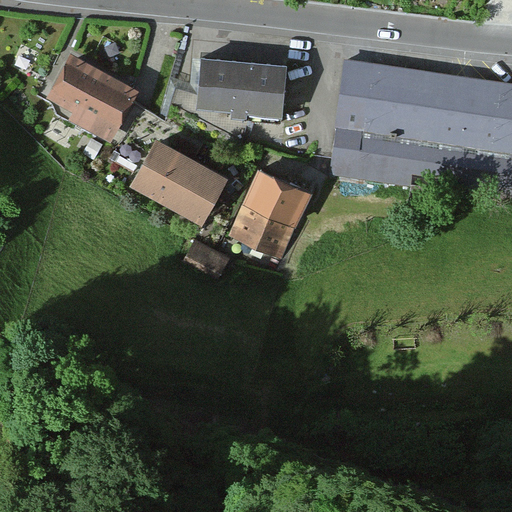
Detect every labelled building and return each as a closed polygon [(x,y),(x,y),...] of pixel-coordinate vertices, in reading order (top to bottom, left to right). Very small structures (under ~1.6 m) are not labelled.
[(251,52),(202,50),(200,107),(285,110),(288,54),(251,52)] [(511,79),(347,54),(336,128),(511,155),(511,79)] [(144,93),(76,59),(54,104),(77,115),(72,125),(117,147),(144,93)] [(232,180),(164,142),(138,187),(207,225),(232,180)] [(313,193),(263,168),(228,237),(278,262),(313,193)] [(226,261),(197,244),(186,262),(216,279),(226,261)]
